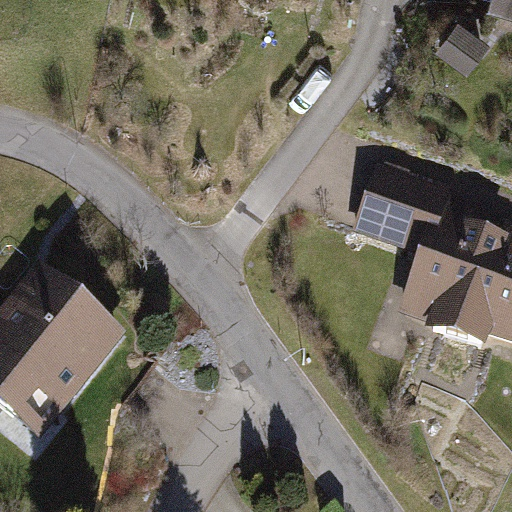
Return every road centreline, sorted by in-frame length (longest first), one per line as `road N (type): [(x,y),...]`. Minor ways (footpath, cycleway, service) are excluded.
road 1 (residential): [(0,130),(74,157),(192,266),(275,380)]
road 2 (residential): [(275,380),(204,449),(174,511)]
road 3 (residential): [(275,380),(369,511)]
